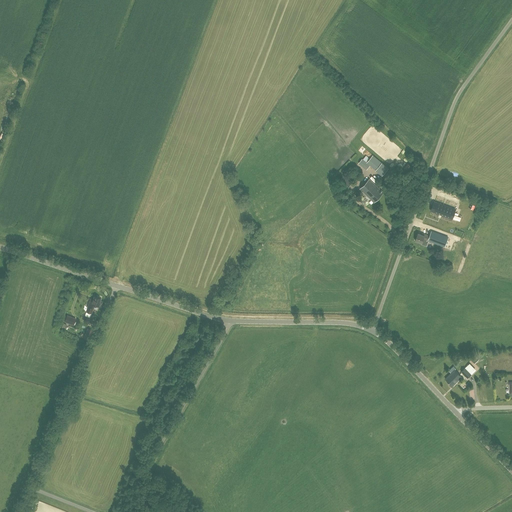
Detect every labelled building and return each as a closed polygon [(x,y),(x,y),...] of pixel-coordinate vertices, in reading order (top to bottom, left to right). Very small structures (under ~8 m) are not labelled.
[(366,156),(363,160),(370,166),(374,168),(380,161),(373,155),(369,160),(366,156)] [(363,160),(363,159),(359,163),(367,169),(370,166),(363,160)] [(347,189),(351,184),(343,176),(339,181),(347,189)] [(383,193),(369,179),(360,189),(374,202),(383,193)] [(434,202),(431,211),(452,219),(456,210),(434,202)] [(418,233),(415,241),(421,243),(421,244),(426,246),(428,241),(445,247),(448,237),(432,231),(430,236),(422,233),(421,234),(418,233)] [(457,268),(465,251),(459,248),(451,266),(457,268)] [(94,305),(100,307),(101,303),(99,302),(100,300),(99,299),(100,298),(97,297),(96,299),(93,298),(93,300),(90,299),(86,312),(91,313),(94,305)] [(67,315),(65,321),(73,325),(75,319),(67,315)] [(451,373),(445,379),(452,386),(461,377),(455,370),(456,368),(453,366),(449,371),(451,373)] [(465,368),(461,372),(468,378),(471,375),(465,368)]
